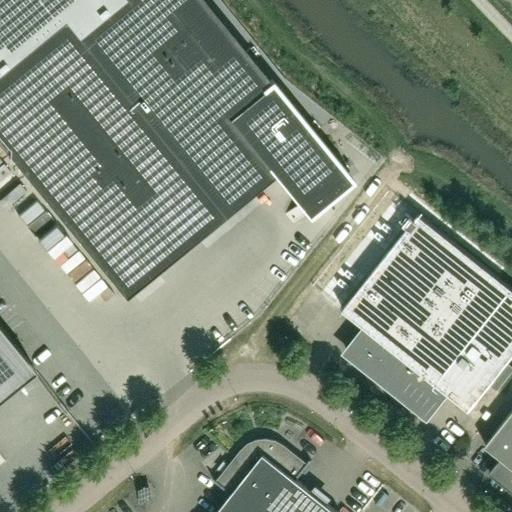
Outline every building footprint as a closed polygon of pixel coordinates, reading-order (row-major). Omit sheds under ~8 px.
[(204,0),(0,0),(0,144),(121,293),(276,167),(310,208),(349,177),(204,0)] [(511,355),(511,288),(418,214),(343,309),(366,328),(347,351),(427,415),(446,391),(469,410),(489,385),(497,391),(511,372),(511,366),(507,362),(511,355)] [(0,325),(0,398),(36,370),(0,325)] [(511,490),(511,410),(485,445),(501,457),(489,472),(511,490)] [(337,511),(296,479),(311,460),(310,459),(307,462),(284,444),(276,439),(266,437),(257,439),(248,443),(241,449),(216,480),(213,477),(212,478),(231,493),(216,511),(337,511)]
